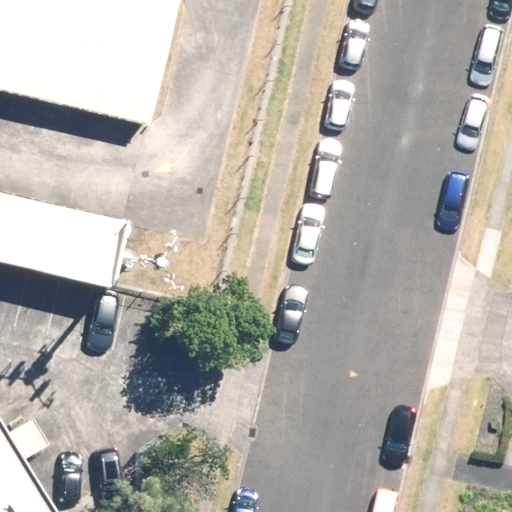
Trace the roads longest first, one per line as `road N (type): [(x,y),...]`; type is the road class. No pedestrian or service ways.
road 1 (unclassified): [(311,511),(435,0)]
road 2 (unknown): [(0,92),(122,114),(168,45),(180,0)]
